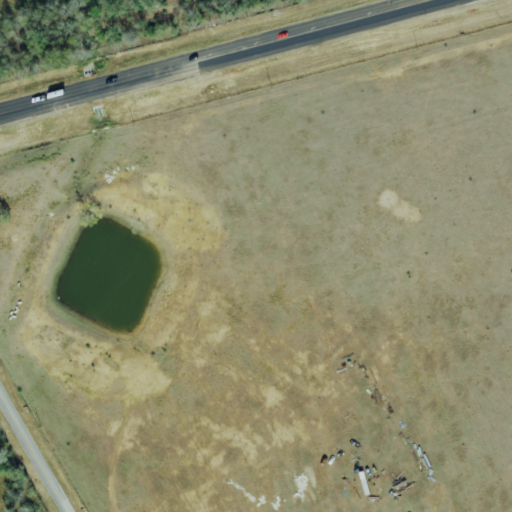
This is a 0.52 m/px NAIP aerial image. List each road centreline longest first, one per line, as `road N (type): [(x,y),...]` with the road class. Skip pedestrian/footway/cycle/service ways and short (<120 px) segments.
road 1 (trunk): [(440,0),(0,117)]
road 2 (tertiary): [(0,391),(69,511)]
